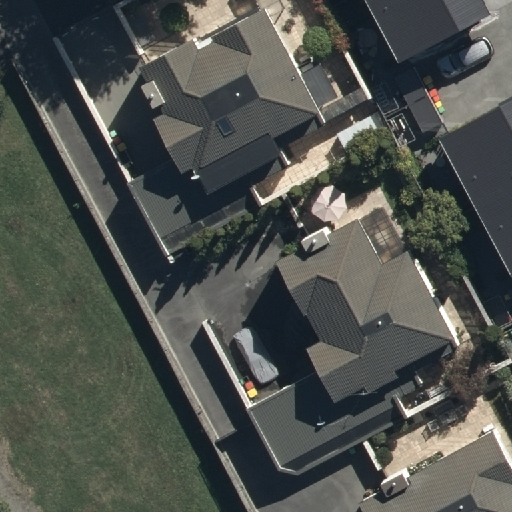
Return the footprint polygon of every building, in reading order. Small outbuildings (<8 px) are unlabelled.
[(127,172),(167,243),(257,193),(241,163),(288,137),(278,119),(325,93),(272,0),(243,0),(218,14),(223,21),(201,33),(192,17),(141,45),(151,63),(139,70),(180,143),(127,172)] [(482,0),(365,0),(399,62),(490,13),(482,0)] [(511,99),(438,140),(511,276),(511,275),(511,99)] [(41,163),(0,183),(0,425),(43,511),(46,511),(51,510),(52,511),(138,511),(199,482),(181,446),(183,445),(41,163)] [(309,329),(324,359),(252,398),(281,453),(297,460),(407,408),(397,386),(420,374),(416,360),(455,342),(445,326),(454,321),(409,231),(381,245),(358,199),(273,241),(304,302),(311,298),(323,322),(309,329)] [(511,511),(511,432),(498,408),(359,485),(374,511),(511,511)]
